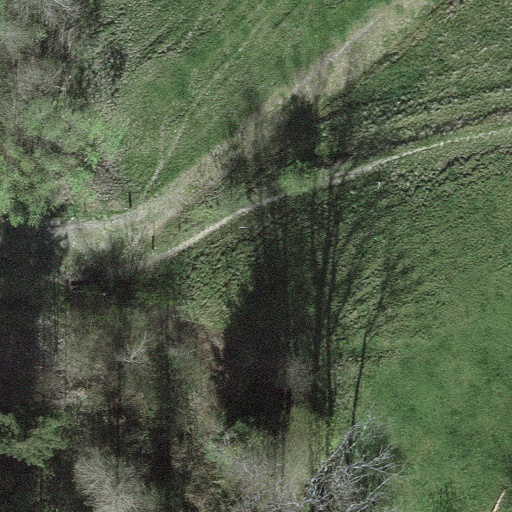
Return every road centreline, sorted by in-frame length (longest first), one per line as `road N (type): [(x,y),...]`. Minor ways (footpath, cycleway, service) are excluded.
road 1 (track): [(0,231),(36,242),(164,250),(241,209),(406,158),(511,136)]
road 2 (track): [(104,242),(159,212),(415,0)]
